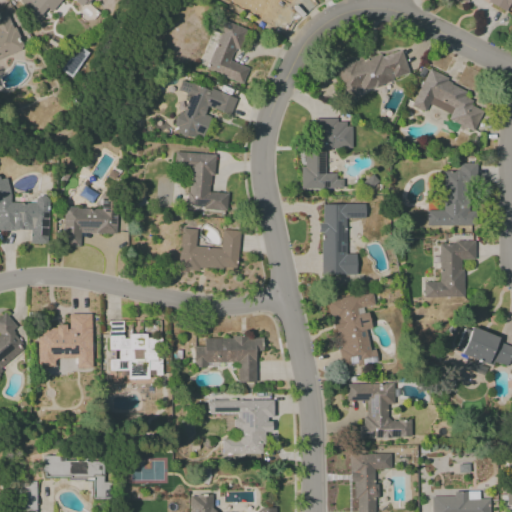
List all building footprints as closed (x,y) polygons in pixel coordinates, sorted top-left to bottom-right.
[(19,0),(16,6),(36,20),(45,8),(50,12),(59,0),(75,0),(84,6),(88,0),(19,0)] [(265,0),(226,0),(226,2),(272,26),(280,10),(264,2),(265,0)] [(511,0),(458,0),(466,3),(467,0),(484,0),(507,10),(511,0)] [(0,57),(21,49),(5,9),(0,11),(0,57)] [(248,68),(231,61),(243,28),(215,17),(210,30),(218,33),(205,70),(242,84),(248,68)] [(409,75),(400,47),(335,68),(345,100),(360,96),(358,91),(409,75)] [(428,105),(450,114),(447,121),(473,131),(482,108),(462,100),(467,88),(425,71),(411,107),(425,112),(428,105)] [(235,98),(180,80),(176,91),(188,95),(182,112),(178,111),(171,131),(201,140),(208,117),(203,115),(206,107),(230,115),(235,98)] [(300,189),(342,188),(341,175),(324,176),(324,149),(351,148),(350,120),(307,121),(308,166),(299,166),(300,189)] [(173,149),(216,155),(213,176),(210,175),(208,190),(226,192),(224,211),(184,206),(185,191),(189,191),(192,166),(171,163),(173,149)] [(467,225),(467,181),(475,181),(475,163),(458,163),(458,171),(442,171),(442,210),(425,210),(426,226),(467,225)] [(0,230),(29,231),(29,244),(47,244),(47,196),(35,196),(35,203),(8,203),(8,177),(0,176),(0,230)] [(321,204),(321,222),(319,222),(319,274),(355,274),(355,254),(344,254),(344,218),(363,218),(363,204),(321,204)] [(102,208),(63,208),(62,247),(79,247),(79,233),(114,234),(115,208),(102,208)] [(220,248),(194,247),(195,230),(180,229),(177,267),(235,271),(238,231),(221,229),(220,248)] [(438,281),(422,282),(423,298),(462,297),(461,260),(473,260),(473,242),(437,242),(438,281)] [(329,299),(339,368),(376,362),(374,349),(367,350),(364,329),(368,328),(365,307),(373,306),(371,293),(329,299)] [(0,369),(25,350),(10,332),(16,327),(3,312),(0,315),(0,369)] [(91,368),(90,314),(67,314),(67,327),(36,327),(36,367),(53,367),(53,359),(75,359),(75,368),(91,368)] [(108,322),(108,350),(118,350),(118,359),(108,359),(109,370),(127,370),(127,379),(147,379),(147,373),(158,372),(157,336),(122,336),(122,321),(108,322)] [(511,350),(511,346),(496,342),(497,337),(463,326),(454,353),(465,357),(462,368),(482,375),(486,362),(507,368),(511,350)] [(254,382),(254,351),(261,351),(261,337),(203,337),(203,346),(192,346),(192,368),(205,368),(205,362),(236,362),(236,382),(254,382)] [(345,384),(345,401),(364,400),(364,425),(358,425),(358,438),(410,438),(409,420),(386,420),(386,404),(393,404),(392,383),(345,384)] [(271,400),(206,400),(206,414),(235,414),(235,439),(221,439),(221,454),(262,454),(262,432),(270,432),(270,420),(272,419),(271,400)] [(348,454),(348,483),(354,483),(354,511),(372,511),(373,498),(377,498),(377,485),(373,485),(373,470),(389,470),(389,454),(348,454)] [(91,479),(91,498),(109,498),(109,482),(101,482),(101,461),(62,461),(62,456),(41,456),(41,478),(91,479)] [(488,511),(488,498),(478,498),(478,491),(452,491),(452,496),(430,496),(430,511),(488,511)] [(191,511),(274,511),(274,508),(255,508),(255,511),(211,511),(211,495),(191,495),(191,511)]
